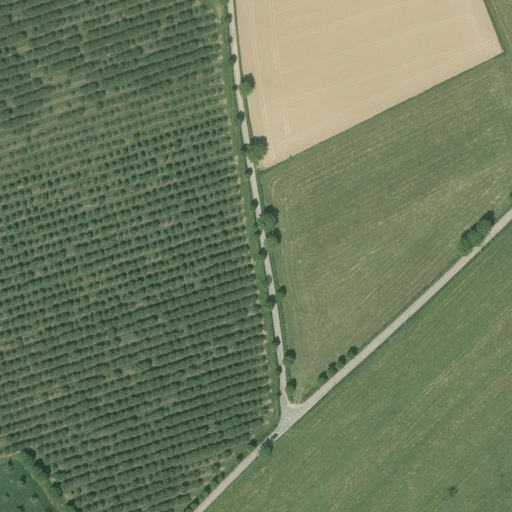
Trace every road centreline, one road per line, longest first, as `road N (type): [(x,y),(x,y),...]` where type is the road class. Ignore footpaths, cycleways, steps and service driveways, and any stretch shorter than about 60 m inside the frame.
road 1 (unclassified): [(287,423),(229,0)]
road 2 (unclassified): [(287,423),(511,212)]
road 3 (unclassified): [(195,511),(287,423)]
